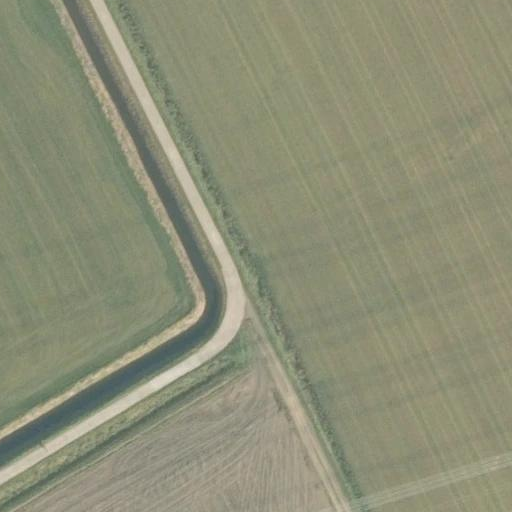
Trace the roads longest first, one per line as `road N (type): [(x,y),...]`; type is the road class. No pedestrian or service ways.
road 1 (track): [(233,312),(227,264),(95,0)]
road 2 (track): [(233,312),(220,340),(181,369),(0,478)]
road 3 (track): [(233,312),(271,350),(348,511)]
